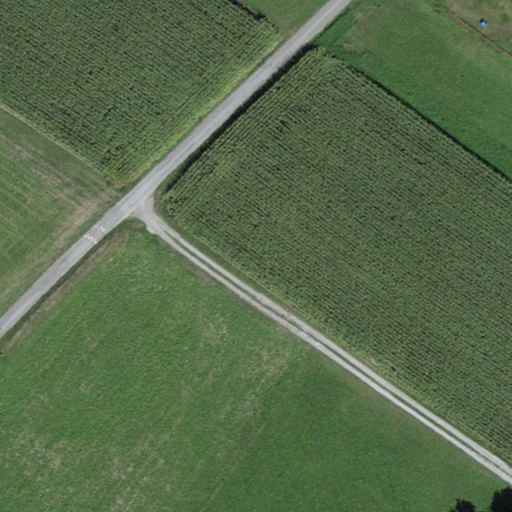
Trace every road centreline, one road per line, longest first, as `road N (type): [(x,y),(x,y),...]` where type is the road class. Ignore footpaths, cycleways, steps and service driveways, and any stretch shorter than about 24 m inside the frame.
road 1 (residential): [(0,338),(351,0)]
road 2 (track): [(511,481),(127,216)]
